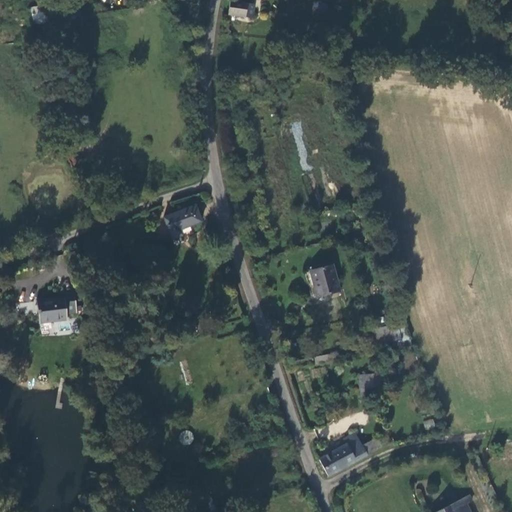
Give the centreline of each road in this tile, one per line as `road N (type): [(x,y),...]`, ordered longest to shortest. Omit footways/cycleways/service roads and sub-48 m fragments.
road 1 (unclassified): [(327,511),(215,178),(207,56),(218,0)]
road 2 (track): [(215,178),(72,230),(0,268)]
road 3 (track): [(320,490),(398,450),(471,435)]
